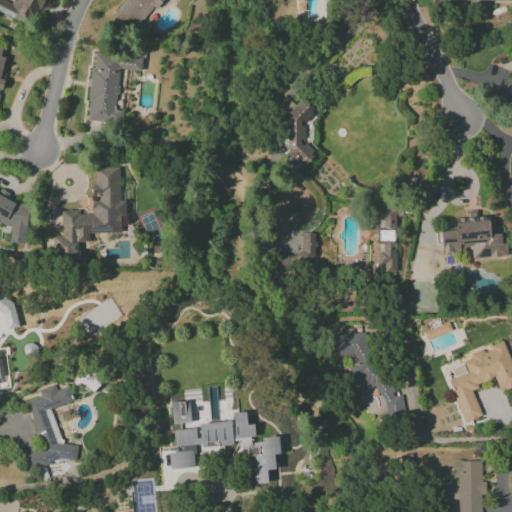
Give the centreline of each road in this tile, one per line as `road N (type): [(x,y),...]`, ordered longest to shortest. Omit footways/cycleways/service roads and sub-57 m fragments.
road 1 (residential): [(81,0),(43,154)]
road 2 (residential): [(410,0),(463,124)]
